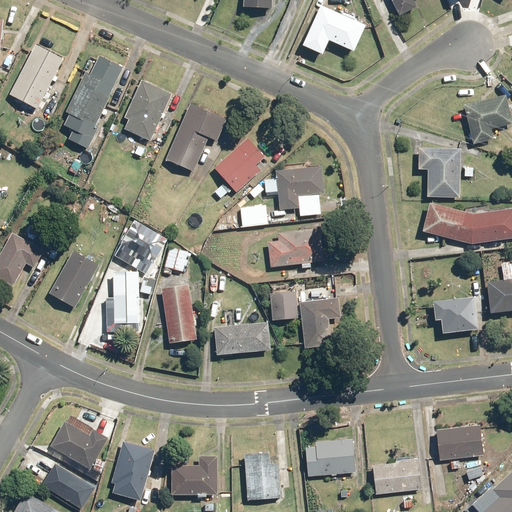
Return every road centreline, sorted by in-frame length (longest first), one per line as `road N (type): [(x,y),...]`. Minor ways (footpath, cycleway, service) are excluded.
road 1 (residential): [(50,361),(98,383),(178,401),(396,388)]
road 2 (residential): [(87,0),(347,121)]
road 3 (residential): [(347,121),(372,167),(396,388)]
road 4 (residential): [(472,42),(432,56),(347,121)]
